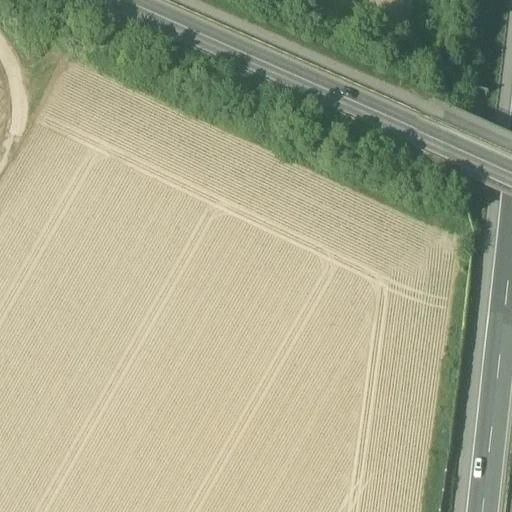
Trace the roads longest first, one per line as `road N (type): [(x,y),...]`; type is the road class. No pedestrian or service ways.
road 1 (tertiary): [(105,0),(511,180)]
road 2 (motorway): [(511,251),(482,511)]
